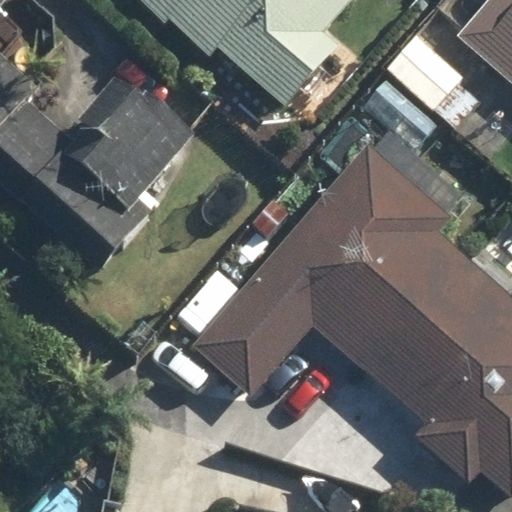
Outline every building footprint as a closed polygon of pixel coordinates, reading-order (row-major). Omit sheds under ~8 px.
[(123,0),(200,71),(213,57),(278,117),(334,57),(318,42),(357,0),(123,0)] [(511,0),(483,0),(455,30),(511,83),(511,0)] [(0,196),(92,281),(142,225),(131,215),(188,152),(117,87),(65,144),(0,85),(0,65),(17,47),(0,31),(0,19),(5,15),(0,10),(0,196)] [(416,50),(390,80),(455,136),(480,107),(416,50)] [(377,136),(192,353),(248,401),(307,332),(424,432),(413,444),(465,489),(475,478),(510,509),(511,506),(511,306),(433,239),(460,207),(377,136)]
